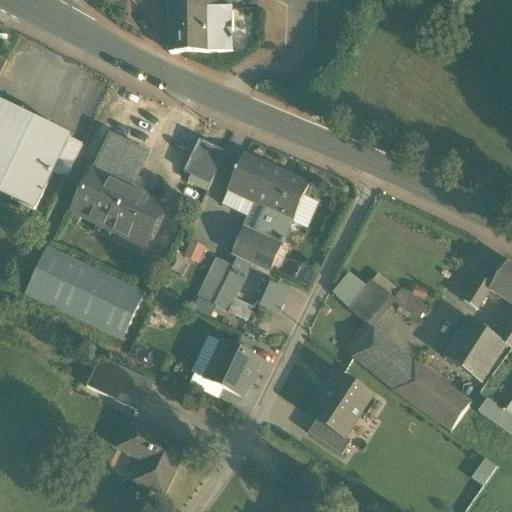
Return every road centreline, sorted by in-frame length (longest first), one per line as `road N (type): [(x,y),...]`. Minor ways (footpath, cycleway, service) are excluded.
road 1 (residential): [(379,165),(248,432),(190,511)]
road 2 (tertiary): [(379,165),(197,91),(25,5)]
road 3 (tertiary): [(511,228),(379,165)]
